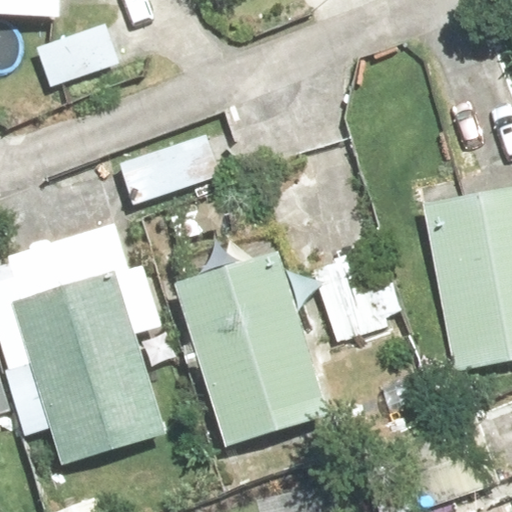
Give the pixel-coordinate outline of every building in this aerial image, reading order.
[(64,0),(0,0),(0,18),(64,19),(64,0)] [(117,67),(103,24),(33,47),(47,90),(117,67)] [(176,149),(116,170),(130,210),(190,189),(176,149)] [(511,180),(416,201),(453,369),(511,356),(511,180)] [(165,273),(217,444),(332,409),(279,239),(165,273)] [(111,257),(1,292),(58,468),(168,432),(111,257)] [(366,258),(319,276),(344,340),(391,321),(366,258)] [(418,511),(496,485),(474,422),(394,450),(416,511),(418,511)]
